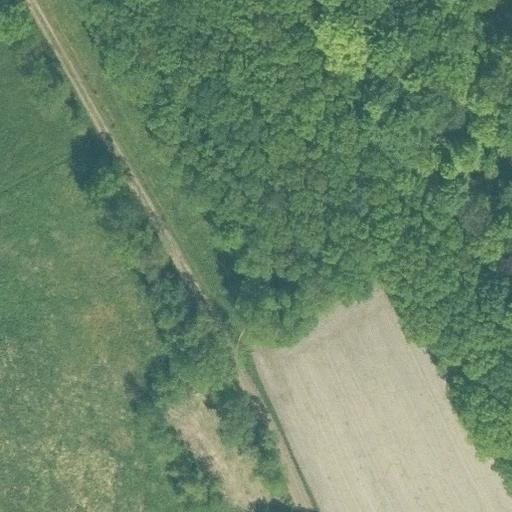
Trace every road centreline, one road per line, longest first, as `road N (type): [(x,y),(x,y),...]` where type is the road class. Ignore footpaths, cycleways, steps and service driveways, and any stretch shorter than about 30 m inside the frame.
road 1 (track): [(30,0),(231,357)]
road 2 (track): [(231,357),(303,511)]
